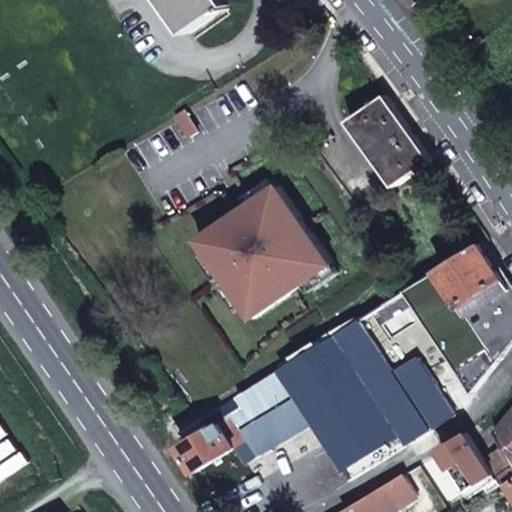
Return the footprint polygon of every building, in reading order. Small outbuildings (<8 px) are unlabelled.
[(233,3),(230,0),(169,0),(192,32),(233,3)] [(389,94),(352,121),(399,186),(436,159),(389,94)] [(184,111),(176,116),(190,138),(198,133),(184,111)] [(279,186),(200,240),(254,318),(333,264),(279,186)] [(511,345),(511,286),(484,243),(415,285),(408,291),(474,394),(511,345)] [(457,415),(386,304),(283,369),(315,422),(317,420),(332,443),(329,445),(344,469),(401,434),(408,444),(408,445),(457,415)] [(315,422),(283,369),(206,417),(213,428),(185,446),(200,469),(237,445),(248,462),(315,422)] [(511,414),(498,433),(506,445),(490,456),(511,488),(511,414)] [(502,484),(468,432),(442,448),(470,491),(484,482),(490,492),(502,484)] [(391,511),(419,495),(406,474),(345,511),(391,511)]
